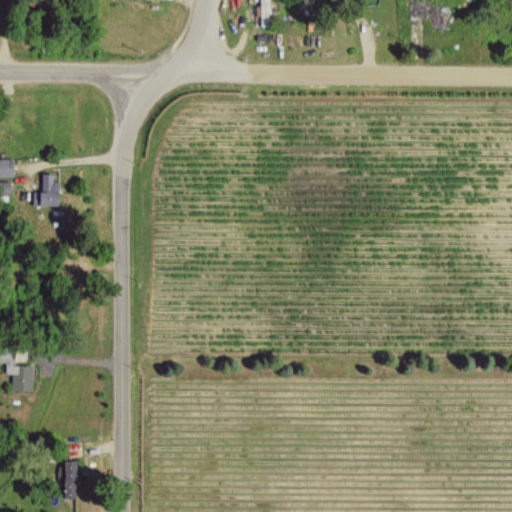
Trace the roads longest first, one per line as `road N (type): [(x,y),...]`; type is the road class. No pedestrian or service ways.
road 1 (residential): [(511,78),(0,74)]
road 2 (tertiary): [(121,511),(120,138),(131,111),(166,76)]
